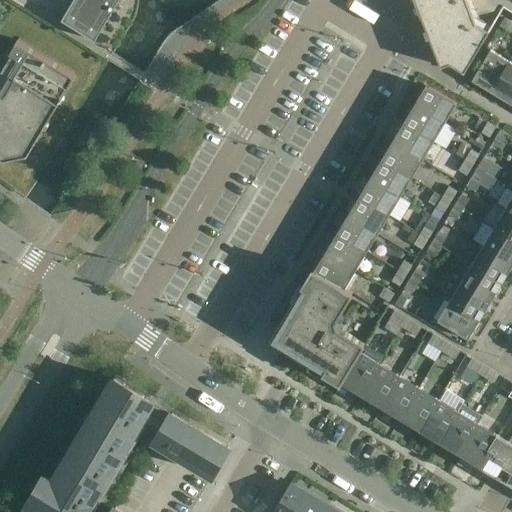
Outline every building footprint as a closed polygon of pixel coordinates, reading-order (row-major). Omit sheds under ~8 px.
[(74,0),(62,20),(62,21),(95,41),(120,0),(74,0)] [(511,0),(415,0),(422,17),(422,16),(441,66),(450,63),(465,72),(504,6),(511,11),(511,0)] [(510,32),(511,28),(511,22),(504,18),(500,26),(510,32)] [(29,154),(76,75),(17,41),(10,52),(12,54),(13,52),(20,56),(3,85),(0,83),(0,155),(5,159),(29,154)] [(511,62),(491,49),(472,80),(511,104),(511,62)] [(457,103),(429,86),(426,85),(415,104),(446,123),(457,103)] [(446,123),(415,104),(404,122),(434,141),(446,123)] [(434,141),(404,122),(392,141),(423,159),(434,141)] [(488,122),(482,132),(489,137),(496,126),(488,122)] [(494,140),(502,145),(509,134),(501,130),(494,140)] [(423,159),(392,141),(381,159),(412,178),(423,159)] [(465,159),(473,164),(479,154),(471,149),(465,159)] [(478,168),(485,173),(492,161),(484,157),(478,168)] [(412,178),(381,159),(370,177),(401,196),(412,178)] [(473,164),(465,159),(459,170),(467,174),(473,164)] [(485,173),(478,168),(472,177),(480,182),(485,173)] [(401,196),(370,177),(359,196),(390,214),(401,196)] [(443,196),(451,201),(457,191),(449,186),(443,196)] [(455,205),(463,209),(470,199),(462,194),(455,205)] [(390,214),(359,196),(348,214),(379,233),(390,214)] [(451,201),(443,196),(436,207),(444,211),(451,201)] [(463,209),(455,205),(449,214),(457,219),(463,209)] [(494,228),(511,238),(511,212),(505,209),(494,228)] [(379,233),(348,214),(337,232),(368,251),(379,233)] [(421,233),(428,238),(434,228),(427,223),(421,233)] [(483,245),(511,262),(511,238),(494,228),(483,245)] [(433,241),(441,246),(447,236),(439,231),(433,241)] [(368,251),(337,232),(326,251),(357,269),(368,251)] [(428,238),(421,233),(414,244),(422,248),(428,238)] [(441,246),(433,241),(427,251),(435,256),(441,246)] [(472,264),(502,283),(511,267),(511,262),(483,245),(472,264)] [(357,269),(326,251),(314,270),(312,269),(345,289),(357,269)] [(398,270),(406,274),(412,265),(404,260),(398,270)] [(460,283),(491,302),(502,283),(472,264),(460,283)] [(411,278),(419,282),(425,272),(417,268),(411,278)] [(342,382),(365,343),(338,327),(336,320),(353,293),(345,289),(312,269),(279,325),(276,329),(281,347),(285,349),(284,349),(310,365),(313,360),(327,368),(324,373),(341,383),(342,382)] [(406,274),(398,270),(392,281),(400,285),(406,274)] [(419,282),(411,278),(405,288),(412,293),(419,282)] [(449,301),(480,320),(491,302),(460,283),(449,301)] [(379,295),(390,301),(395,293),(384,287),(379,295)] [(480,320),(449,301),(438,320),(469,339),(480,320)] [(403,327),(408,318),(395,310),(389,319),(403,327)] [(408,318),(403,327),(416,335),(421,326),(408,318)] [(442,351),(447,342),(434,334),(428,342),(442,351)] [(447,342),(442,351),(455,359),(460,350),(447,342)] [(365,343),(342,382),(362,394),(381,364),(386,356),(365,343)] [(480,374),(485,365),(473,358),(460,377),(471,384),(478,373),(480,374)] [(381,406),(400,375),(381,364),(362,394),(381,406)] [(485,365),(480,374),(494,382),(499,374),(485,365)] [(401,418),(419,387),(400,375),(381,406),(401,418)] [(89,511),(88,511),(153,402),(114,379),(53,482),(44,477),(27,505),(39,511),(89,511)] [(420,430),(439,399),(419,387),(401,418),(420,430)] [(440,442),(458,411),(439,399),(420,430),(440,442)] [(459,453),(478,423),(482,416),(462,404),(458,411),(440,442),(459,453)] [(212,475),(229,447),(172,413),(170,416),(158,409),(144,434),(212,475)] [(478,465),(497,434),(478,423),(459,453),(478,465)] [(506,482),(511,472),(511,443),(497,434),(478,465),(500,478),(506,482)] [(300,511),(312,494),(301,487),(299,489),(292,485),(276,511),(300,511)] [(324,511),(329,504),(327,506),(321,503),(323,500),(312,494),(300,511),(324,511)]
